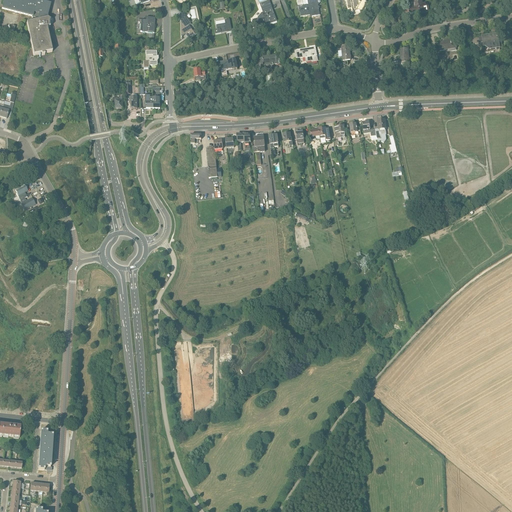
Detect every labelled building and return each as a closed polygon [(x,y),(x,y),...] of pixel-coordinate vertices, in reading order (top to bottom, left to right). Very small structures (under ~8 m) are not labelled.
[(5,0),(4,3),(3,9),(34,17),(35,13),(40,15),(38,21),(28,23),(35,56),(42,55),(42,56),(45,55),(45,54),(53,52),(48,28),(51,27),(50,23),(51,21),(49,19),(49,17),(48,17),(49,16),(52,4),(43,2),(43,0),(5,0)] [(310,17),(306,0),(296,0),(297,2),(298,2),(299,7),(301,18),(310,17)] [(306,0),(310,17),(319,15),(317,2),(313,3),(312,1),(314,1),(317,0),(306,0)] [(344,0),(345,1),(348,13),(353,12),(353,10),(357,10),(362,12),(367,2),(363,0),(362,0),(361,2),(357,0),(344,0)] [(424,4),(422,0),(412,0),(414,7),(408,8),(409,14),(416,12),(416,14),(429,11),(427,3),(424,4)] [(253,28),(267,25),(271,24),(277,22),(269,1),(259,4),(263,13),(262,13),(258,18),(258,19),(251,21),(253,28)] [(196,35),(198,34),(195,30),(193,31),(189,26),(192,25),(188,19),(182,23),(182,8),(181,8),(182,38),(182,36),(185,34),(189,39),(189,40),(190,39),(192,43),(198,39),(195,35),(196,35)] [(155,25),(156,18),(146,18),(146,21),(141,21),(141,31),(141,33),(155,34),(155,28),(155,25)] [(232,32),(229,19),(225,20),(216,22),(216,26),(217,30),(220,29),(220,33),(227,31),(227,33),(232,32)] [(484,54),(494,52),(494,51),(500,50),(499,48),(502,48),(501,40),(501,39),(498,37),(497,34),(482,36),(483,47),(484,54)] [(449,41),(449,40),(446,41),(444,42),(438,43),(439,52),(456,49),(455,43),(452,44),(451,42),(450,41),(449,41)] [(317,62),(314,47),(310,47),(310,49),(295,51),(297,60),(305,58),(306,63),(312,62),(312,63),(317,62)] [(343,61),(351,60),(349,47),(342,48),(343,61)] [(408,58),(408,49),(400,49),(401,63),(409,63),(409,62),(411,62),(410,58),(408,58)] [(158,66),(157,52),(146,52),(146,62),(144,63),(144,70),(149,69),(148,67),(158,66)] [(276,59),(276,56),(262,57),(264,67),(273,66),(273,67),(275,67),(275,69),(277,69),(277,71),(281,71),(279,59),(276,59)] [(238,70),(236,61),(221,64),(222,72),(232,70),(232,71),(238,70)] [(200,72),(200,70),(194,71),(195,74),(193,75),(194,82),(201,81),(200,79),(205,78),(204,71),(200,72)] [(123,109),(123,98),(112,98),(113,104),(116,104),(116,110),(123,109)] [(2,110),(0,117),(7,119),(9,112),(11,113),(14,104),(11,103),(10,107),(3,105),(2,110)] [(379,129),(375,130),(376,136),(378,142),(381,141),(384,143),(386,140),(386,135),(385,129),(384,120),(381,121),(381,120),(378,120),(378,121),(379,129)] [(368,134),(370,134),(371,135),(371,137),(376,136),(375,130),(370,130),(369,122),(368,122),(366,123),(366,122),(363,122),(363,123),(362,123),(364,134),(368,134)] [(345,137),(344,134),(345,134),(343,126),(337,127),(337,128),(335,128),(336,135),(337,139),(334,139),(335,147),(339,146),(339,143),(347,141),(346,137),(345,137)] [(318,130),(319,138),(320,145),(330,143),(330,141),(331,141),(330,138),(329,133),(329,129),(325,130),(325,129),(318,130)] [(316,138),(319,138),(318,130),(310,131),(311,139),(311,141),(316,140),(316,138)] [(304,140),(302,132),(296,133),(297,144),(304,143),(304,140)] [(290,139),(290,134),(283,135),(284,144),(289,143),(290,147),(293,146),(293,142),(292,142),(292,139),(290,139)] [(191,145),(199,145),(198,140),(201,140),(201,135),(190,135),(191,145)] [(241,143),(245,143),(244,135),(236,135),(237,143),(238,151),(242,151),(241,143)] [(278,148),(277,136),(269,137),(270,146),(270,150),(274,149),(274,148),(278,148)] [(262,153),(262,152),(265,152),(264,138),(254,138),(255,147),(253,147),(253,153),(260,153),(262,153)] [(226,149),(234,149),(233,140),(225,140),(226,149)] [(221,141),(214,142),(215,148),(215,150),(223,149),(221,141)] [(215,148),(206,149),(209,179),(218,178),(217,169),(215,150),(215,148)] [(4,426),(3,436),(20,438),(21,428),(14,427),(14,426),(10,426),(4,426)] [(41,431),(38,470),(47,471),(47,468),(50,468),(53,436),(49,435),(49,432),(41,431)]
